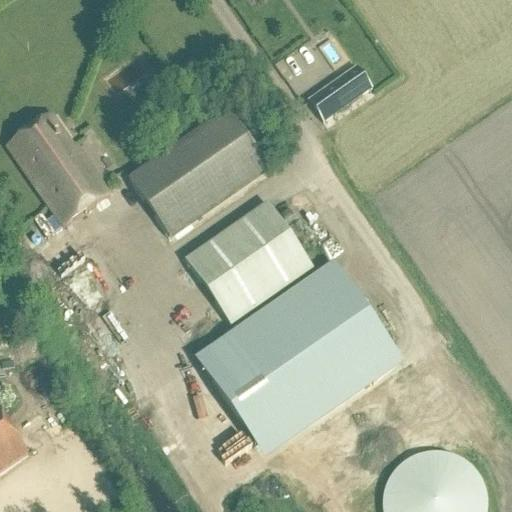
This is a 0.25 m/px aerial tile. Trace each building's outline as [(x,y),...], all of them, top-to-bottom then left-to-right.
[(380,54),(373,59),(385,78),(392,74),(380,54)] [(356,73),(308,107),(323,128),(371,94),(356,73)] [(269,175),(229,118),(130,187),(169,244),(269,175)] [(52,121),(7,152),(64,233),(111,201),(75,150),(73,151),(52,121)] [(184,266),(223,322),(230,332),(312,275),(267,209),(184,266)] [(334,272),(196,368),(253,450),(391,354),(334,272)] [(0,318),(15,308),(6,296),(0,300),(0,318)] [(0,476),(28,458),(0,416),(0,476)]
